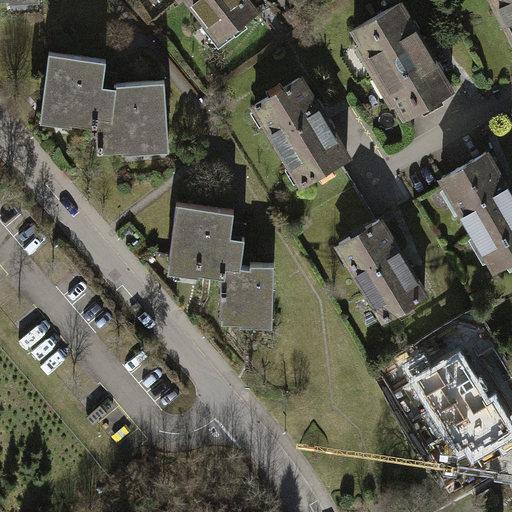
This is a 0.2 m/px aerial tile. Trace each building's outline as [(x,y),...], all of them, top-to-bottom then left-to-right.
[(181,0),(184,4),(189,1),(207,23),(203,26),(221,50),(265,15),(253,0),(181,0)] [(511,0),(490,0),(511,40),(511,0)] [(408,3),(355,33),(363,47),(357,50),(364,63),(368,60),(387,91),(381,94),(391,109),(396,105),(409,122),(460,95),(408,3)] [(107,60),(51,52),(46,124),(106,130),(107,154),(168,151),(165,83),(106,85),(107,60)] [(308,77),(253,111),(304,192),(358,163),(308,77)] [(511,187),(492,153),(442,183),(498,278),(511,269),(511,187)] [(240,214),(184,206),(171,277),(224,281),(222,321),(274,330),(280,267),(249,267),(251,243),(237,241),(240,214)] [(387,217),(338,249),(385,327),(434,300),(387,217)] [(511,431),(467,354),(420,381),(468,461),(511,433),(511,431)]
